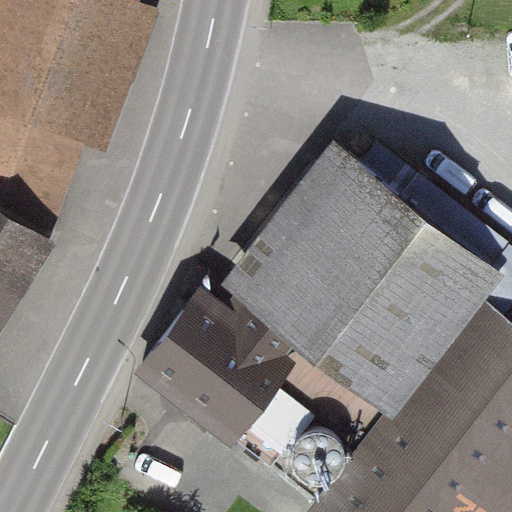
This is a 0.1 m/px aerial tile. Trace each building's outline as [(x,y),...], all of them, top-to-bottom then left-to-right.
[(0,0),(0,165),(79,192),(142,0),(0,0)] [(503,264),(337,145),(235,286),(401,405),(503,264)] [(0,338),(59,242),(0,206),(0,338)] [(301,357),(208,290),(143,380),(236,446),(301,357)] [(511,511),(511,320),(492,304),(322,511),(511,511)]
